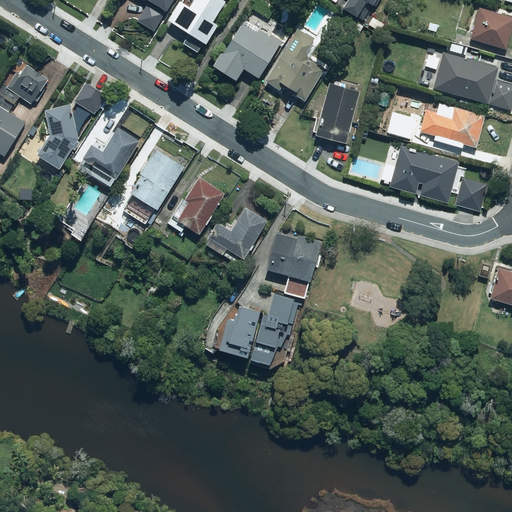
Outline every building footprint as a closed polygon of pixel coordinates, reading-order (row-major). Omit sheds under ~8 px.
[(152,0),(170,10),(176,0),(152,0)] [(183,1),(171,19),(192,32),(185,42),(199,52),(206,42),(209,43),(221,24),(215,21),(228,2),(225,0),(196,0),(192,7),(183,1)] [(376,0),(348,0),(345,5),(360,14),(368,0),(372,0),(375,2),(376,0)] [(166,12),(150,2),(139,20),(156,30),(166,12)] [(511,38),(511,14),(481,6),(472,37),(509,48),(511,38)] [(387,23),(373,15),(368,24),(381,32),(387,23)] [(261,76),(283,41),(245,17),(217,63),(239,77),(246,66),(261,76)] [(442,22),(429,19),(426,32),(440,35),(442,22)] [(319,41),(299,28),(267,78),(282,88),(284,85),(307,99),(327,67),(309,56),(319,41)] [(511,111),(511,82),(497,78),(501,65),(470,56),(469,60),(445,53),(434,89),(511,111)] [(1,93),(0,94),(0,149),(7,154),(27,123),(9,111),(20,94),(34,103),(51,76),(29,62),(27,64),(17,57),(10,68),(17,72),(8,85),(10,87),(5,95),(1,93)] [(383,76),(372,73),(369,82),(380,86),(383,76)] [(362,91),(331,82),(322,112),(319,112),(314,131),(348,141),(362,91)] [(391,93),(383,90),(379,103),(388,105),(391,93)] [(72,114),(70,104),(46,109),(52,134),(40,152),(61,167),(75,147),(77,148),(81,142),(75,113),(72,114)] [(478,146),(488,115),(463,107),(462,109),(456,107),(449,129),(440,127),(437,138),(465,146),(466,142),(478,146)] [(420,125),(394,118),(390,132),(415,140),(420,125)] [(141,139),(119,126),(115,133),(112,132),(105,143),(96,137),(86,153),(91,156),(88,160),(94,163),(97,158),(114,169),(112,173),(119,177),(141,139)] [(452,191),(458,193),(464,172),(458,170),(461,160),(402,144),(391,185),(418,192),(421,181),(425,182),(422,192),(450,200),(452,191)] [(186,166),(156,147),(129,190),(134,193),(125,207),(147,221),(156,207),(159,208),(186,166)] [(226,191),(200,176),(187,199),(183,196),(168,221),(183,230),(188,223),(202,231),(226,191)] [(489,183),(464,176),(457,203),(482,210),(489,183)] [(247,256),(268,220),(246,207),(233,228),(218,220),(210,234),(212,236),(209,243),(226,253),(230,247),(247,256)] [(298,237),(278,232),(268,268),(290,274),(286,291),(308,297),(324,239),(299,233),(298,237)] [(511,269),(499,266),(491,296),(511,301),(511,269)] [(297,297),(275,291),(270,310),(243,303),(240,312),(237,311),(236,317),(229,315),(221,346),(274,361),(283,327),(278,326),(280,317),(290,320),(297,297)]
